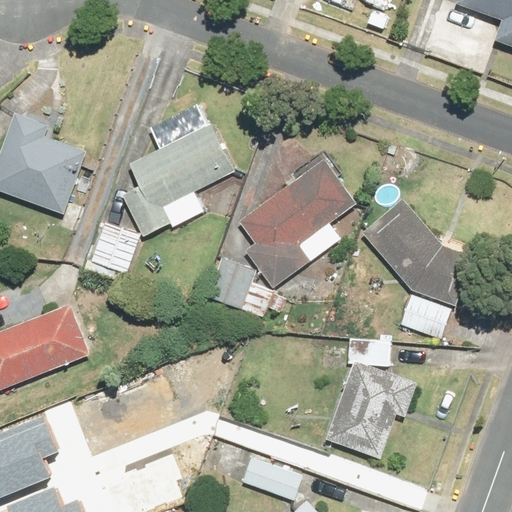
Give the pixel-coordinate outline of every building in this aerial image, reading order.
[(511,0),(459,0),(459,2),(506,17),(499,40),(511,44),(511,0)] [(20,111),(0,163),(0,187),(68,213),(91,151),(49,136),(54,123),(20,111)] [(219,123),(135,163),(145,184),(125,193),(146,236),(192,214),(184,198),(242,170),(219,123)] [(331,159),(243,221),(258,243),(248,250),(274,288),(345,238),(334,223),(362,203),(331,159)] [(477,255),(444,243),(405,197),(365,231),(412,288),(460,304),(477,255)] [(140,233),(106,221),(92,259),(126,271),(140,233)] [(254,271),(221,260),(207,300),(266,320),(276,293),(275,292),(250,283),(254,271)] [(451,308),(409,293),(398,324),(441,339),(451,308)] [(75,304),(0,333),(0,391),(95,355),(75,304)] [(423,381),(357,359),(330,439),(385,457),(400,412),(411,416),(423,381)] [(0,497),(52,477),(44,458),(59,452),(45,418),(0,436),(0,497)] [(198,449),(177,430),(150,460),(171,479),(198,449)] [(304,472),(251,455),(242,483),(295,501),(304,472)] [(85,511),(81,501),(63,508),(52,482),(2,502),(5,511),(85,511)] [(323,511),(312,500),(299,511),(323,511)]
